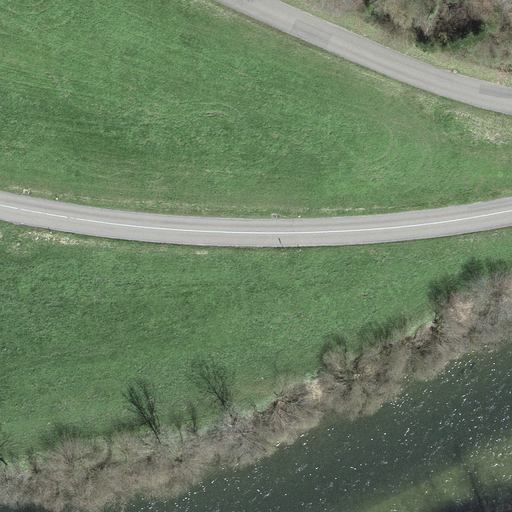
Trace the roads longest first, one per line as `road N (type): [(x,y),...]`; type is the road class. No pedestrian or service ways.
road 1 (secondary): [(511,210),(399,228),(255,231),(0,205)]
road 2 (unclassified): [(511,99),(389,64),(242,0)]
